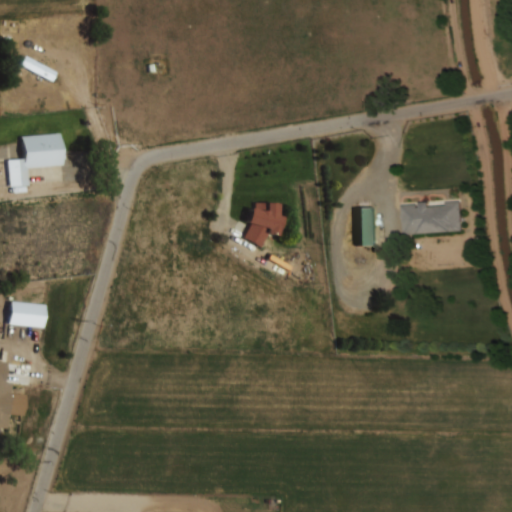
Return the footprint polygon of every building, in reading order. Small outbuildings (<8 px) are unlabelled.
[(25,56),(57,72),(52,82),(21,65),(25,56)] [(21,136),(61,133),(63,165),(26,169),(27,185),(11,186),(8,159),(22,157),(21,136)] [(402,205),(417,204),(418,207),(420,207),(419,203),(429,202),(430,207),(447,206),(447,202),(462,201),(464,231),(404,236),(402,205)] [(255,203),(281,203),(281,216),(284,216),(279,235),(270,233),(262,247),(244,237),(252,223),(249,222),(252,208),(255,208),(255,203)] [(356,245),(375,245),(375,208),(356,208),(356,245)] [(0,362),(8,363),(6,381),(12,382),(11,394),(15,394),(13,414),(10,413),(8,430),(0,429),(0,362)]
